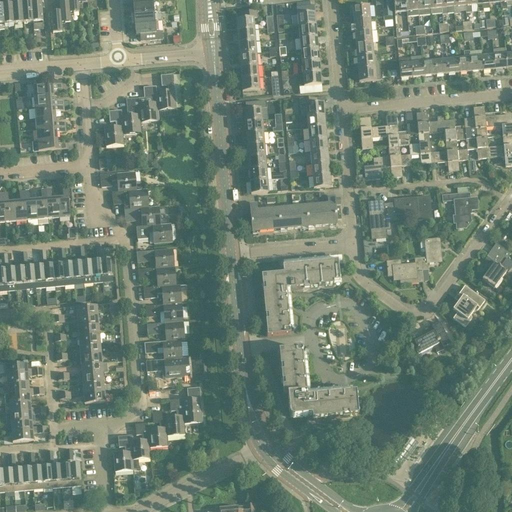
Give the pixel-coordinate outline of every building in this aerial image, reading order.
[(60,3),(61,24),(71,23),(70,14),(69,0),(61,0),(62,3),(60,3)] [(69,0),(70,14),(79,14),(78,5),(78,0),(69,0)] [(395,0),(393,0),(393,7),(394,14),(406,13),(404,0),(395,0)] [(404,0),(406,13),(417,12),(416,0),(404,0)] [(416,0),(417,12),(418,18),(430,17),(430,16),(431,16),(428,0),(416,0)] [(428,0),(431,16),(441,15),(440,0),(428,0)] [(452,0),(440,0),(441,15),(442,16),(446,16),(453,15),(453,9),(452,0)] [(452,0),(453,9),(453,16),(460,16),(459,13),(465,12),(463,0),(452,0)] [(463,0),(465,12),(465,15),(471,14),(471,7),(476,7),(475,0),(463,0)] [(475,0),(476,7),(477,14),(483,13),(483,11),(489,10),(488,6),(487,0),(475,0)] [(499,0),(499,5),(500,12),(506,11),(506,8),(511,7),(511,0),(499,0)] [(381,1),(383,18),(391,18),(390,1),(381,1)] [(31,4),(33,24),(34,31),(43,30),(41,3),(31,4)] [(62,34),(61,24),(60,3),(53,3),(53,13),(50,13),(52,34),(62,34)] [(133,5),(134,15),(156,14),(155,3),(133,5)] [(22,5),(23,25),(33,24),(31,4),(22,5)] [(12,6),(14,25),(23,25),(22,5),(12,6)] [(3,7),(4,26),(14,25),(12,6),(3,7)] [(351,9),(352,21),(369,20),(368,7),(351,9)] [(235,21),(236,33),(254,32),(253,20),(256,20),(256,13),(240,14),(240,21),(235,21)] [(134,15),(135,26),(161,24),(157,24),(156,14),(134,15)] [(296,16),(297,28),(315,26),(314,14),(296,16)] [(352,21),(354,33),(370,32),(369,20),(352,21)] [(135,37),(139,37),(140,43),(162,41),(161,24),(135,26),(135,37)] [(297,28),(299,40),(316,38),(315,26),(297,28)] [(236,33),(237,45),(255,43),(254,32),(236,33)] [(354,33),(355,46),(372,44),(370,32),(354,33)] [(299,40),(300,51),(317,50),(316,38),(299,40)] [(237,45),(238,57),(256,55),(255,43),(237,45)] [(355,46),(356,58),(373,57),(372,44),(355,46)] [(300,51),(301,63),(319,62),(317,50),(300,51)] [(493,57),(494,71),(506,70),(505,56),(504,50),(492,51),(493,57)] [(458,60),(459,74),(471,73),(470,59),(469,52),(463,53),(464,60),(458,60)] [(238,57),(240,69),(257,67),(256,55),(238,57)] [(356,58),(357,71),(379,69),(378,56),(373,57),(356,58)] [(410,59),(412,79),(424,78),(424,76),(423,64),(422,57),(410,58),(410,59)] [(481,58),(483,72),(494,71),(493,57),(481,58)] [(470,59),(471,73),(483,72),(481,58),(470,59)] [(398,61),(400,77),(400,80),(412,79),(410,59),(398,61)] [(446,61),(447,75),(459,74),(458,60),(446,61)] [(434,63),(436,76),(447,75),(446,61),(434,63)] [(297,76),(302,75),(320,74),(319,62),(301,63),(296,64),(297,76)] [(424,76),(424,78),(436,76),(434,63),(423,64),(424,76)] [(240,69),(241,81),(259,79),(257,67),(240,69)] [(358,84),(375,82),(380,82),(379,69),(357,71),(358,84)] [(321,87),(320,74),(302,75),(303,89),(321,87)] [(157,113),(158,113),(176,111),(173,77),(160,78),(161,88),(167,88),(168,93),(156,94),(157,113)] [(260,92),(259,79),(241,81),(242,94),(260,92)] [(33,88),(34,99),(53,98),(53,92),(62,91),(61,86),(33,88)] [(140,125),(159,123),(158,113),(157,113),(156,94),(156,88),(143,89),(144,100),(144,105),(139,106),(138,106),(140,125)] [(34,99),(35,110),(63,107),(63,103),(54,103),(53,98),(34,99)] [(305,106),(307,118),(324,117),(323,104),(317,105),(316,99),(299,101),(299,107),(305,106)] [(123,137),(141,135),(140,125),(138,106),(139,106),(138,100),(126,101),(127,114),(127,117),(122,118),(121,118),(123,137)] [(244,112),(245,123),(262,122),(261,110),(265,109),(265,103),(252,105),(252,111),(244,112)] [(35,110),(36,121),(55,119),(54,113),(64,113),(63,107),(35,110)] [(481,140),(485,139),(484,130),(500,129),(499,118),(483,119),(482,109),(471,110),(471,112),(471,118),(472,118),(472,120),(474,120),(475,130),(480,130),(481,140)] [(104,130),(104,132),(105,149),(124,147),(123,137),(121,118),(122,118),(121,112),(108,113),(109,124),(115,124),(116,129),(104,130)] [(424,145),(429,145),(428,134),(444,133),(443,123),(443,118),(437,119),(437,123),(427,124),(426,114),(415,115),(416,125),(417,125),(418,135),(423,135),(424,145)] [(501,128),(502,138),(507,138),(508,148),(511,147),(511,126),(511,116),(499,118),(500,129),(501,128)] [(307,118),(308,130),(325,128),(324,117),(307,118)] [(36,121),(37,132),(65,129),(65,124),(56,125),(55,119),(36,121)] [(371,140),(384,139),(385,149),(388,149),(386,128),(370,130),(369,120),(359,121),(361,151),(372,150),(371,140)] [(463,131),(466,152),(475,151),(475,154),(477,154),(477,161),(487,160),(486,149),(485,139),(481,140),(480,130),(475,130),(474,120),(472,120),(462,121),(463,131)] [(245,123),(246,135),(263,134),(262,122),(245,123)] [(454,122),(443,123),(444,133),(445,143),(450,143),(451,153),(456,153),(457,163),(458,163),(467,162),(466,152),(463,131),(455,132),(454,122)] [(406,126),(407,136),(408,136),(409,146),(408,146),(409,156),(409,157),(410,157),(420,156),(420,166),(431,165),(430,154),(429,145),(424,145),(423,135),(418,135),(417,125),(416,125),(406,126)] [(386,128),(388,149),(393,148),(394,158),(399,157),(400,168),(401,168),(411,167),(410,157),(409,157),(409,156),(400,157),(399,147),(408,146),(409,146),(408,136),(407,136),(398,137),(397,127),(386,128)] [(308,130),(309,142),(326,140),(325,128),(308,130)] [(37,132),(38,142),(57,140),(56,135),(66,134),(65,129),(37,132)] [(246,135),(247,147),(264,146),(263,134),(246,135)] [(486,149),(487,160),(503,158),(503,168),(511,167),(511,147),(508,148),(507,138),(502,138),(502,147),(486,149)] [(57,146),(57,140),(38,142),(38,143),(32,143),(33,154),(67,151),(67,145),(57,146)] [(309,142),(310,154),(327,152),(326,140),(309,142)] [(430,154),(431,165),(447,164),(448,174),(459,173),(458,163),(457,163),(456,153),(451,153),(450,143),(445,143),(445,153),(430,154)] [(247,147),(248,159),(265,158),(264,146),(247,147)] [(373,160),(374,167),(364,168),(365,182),(381,180),(380,170),(390,169),(391,179),(402,178),(401,168),(400,168),(399,157),(394,158),(393,148),(388,149),(389,158),(373,160)] [(310,154),(311,166),(328,164),(327,152),(310,154)] [(248,159),(249,171),(266,170),(265,158),(248,159)] [(99,162),(99,171),(107,170),(107,172),(112,172),(111,161),(99,162)] [(311,166),(312,178),(329,176),(328,164),(311,166)] [(249,171),(250,183),(267,181),(266,170),(249,171)] [(100,177),(101,189),(112,189),(111,183),(116,182),(117,194),(136,193),(136,192),(134,174),(100,177)] [(312,178),(313,190),(330,189),(329,176),(312,178)] [(250,183),(251,195),(268,194),(267,181),(250,183)] [(470,201),(469,195),(468,189),(457,190),(457,196),(441,197),(442,203),(453,202),(455,218),(453,218),(453,225),(455,224),(456,230),(465,229),(470,223),(469,212),(477,211),(476,200),(470,201)] [(57,199),(58,219),(70,218),(67,190),(62,190),(63,199),(57,199)] [(35,201),(37,221),(48,220),(45,191),(40,192),(41,201),(35,201)] [(45,191),(48,220),(58,219),(57,199),(51,200),(50,191),(45,191)] [(112,194),(113,207),(123,206),(124,211),(129,211),(148,210),(148,209),(146,191),(136,192),(136,193),(117,194),(112,194)] [(14,203),(15,223),(26,222),(24,193),(19,194),(20,202),(14,203)] [(24,193),(26,222),(37,221),(35,201),(30,202),(29,193),(24,193)] [(2,195),(5,224),(15,223),(14,203),(8,204),(7,195),(2,195)] [(319,209),(321,228),(337,226),(336,222),(341,221),(339,208),(340,208),(339,201),(334,202),(334,198),(327,199),(328,208),(319,209)] [(388,205),(390,222),(397,221),(396,216),(417,214),(418,222),(431,221),(429,198),(394,202),(394,204),(388,205)] [(384,223),(390,222),(388,205),(382,206),(382,203),(368,204),(371,241),(386,239),(384,223)] [(249,206),(252,234),(267,233),(265,214),(257,214),(256,205),(249,206)] [(124,211),(125,224),(136,223),(135,217),(140,217),(141,228),(141,229),(160,227),(159,208),(148,209),(148,210),(129,211),(124,211)] [(306,210),(308,229),(321,228),(319,209),(306,210)] [(292,211),(294,230),(308,229),(306,210),(292,211)] [(278,213),(280,231),(294,230),(292,211),(278,213)] [(265,214),(267,233),(280,231),(278,213),(265,214)] [(171,226),(160,227),(141,229),(141,228),(136,229),(137,241),(148,240),(148,235),(152,234),(153,246),(172,244),(171,226)] [(426,259),(420,260),(421,272),(427,272),(426,265),(441,263),(439,241),(424,242),(426,259)] [(494,264),(482,281),(494,290),(505,274),(507,275),(511,268),(511,264),(506,261),(492,250),(486,258),(494,264)] [(136,254),(137,265),(149,263),(149,259),(154,259),(155,271),(174,270),(172,251),(136,254)] [(100,262),(102,284),(112,283),(110,261),(105,262),(104,258),(103,258),(100,258),(100,262)] [(422,284),(421,272),(420,260),(414,260),(414,265),(400,267),(399,261),(386,262),(387,277),(392,277),(393,282),(400,281),(401,286),(422,284)] [(5,271),(7,292),(17,291),(15,270),(10,270),(8,266),(7,261),(1,261),(1,267),(5,267),(5,271)] [(91,263),(93,285),(102,284),(100,262),(91,263)] [(280,275),(261,277),(267,338),(290,335),(286,291),(290,290),(333,286),(333,283),(339,283),(337,262),(292,266),(283,267),(283,275),(280,275)] [(81,264),(83,285),(93,285),(91,263),(81,264)] [(72,265),(74,286),(83,285),(81,264),(72,265)] [(62,266),(64,287),(74,286),(72,265),(67,265),(62,266)] [(53,267),(55,288),(64,287),(62,266),(53,267)] [(34,268),(36,290),(45,289),(43,267),(34,268)] [(43,267),(45,289),(55,288),(53,267),(43,267)] [(24,269),(26,291),(36,290),(34,268),(24,269)] [(15,270),(17,291),(26,291),(24,269),(15,270)] [(138,272),(139,283),(151,282),(151,278),(156,277),(157,289),(176,288),(176,287),(174,270),(155,271),(138,272)] [(143,290),(144,301),(157,300),(157,296),(161,295),(162,307),(181,306),(179,287),(176,287),(176,288),(157,289),(143,290)] [(477,312),(484,303),(464,288),(457,298),(458,298),(456,301),(458,303),(452,311),(457,314),(452,320),(465,329),(471,320),(471,319),(470,318),(475,311),(477,312)] [(145,308),(146,319),(158,318),(158,314),(163,313),(164,325),(183,324),(181,306),(162,307),(145,308)] [(75,309),(76,319),(97,317),(96,307),(75,309)] [(76,319),(77,328),(98,327),(97,317),(76,319)] [(146,327),(147,337),(160,336),(160,332),(165,332),(166,343),(181,342),(184,342),(183,324),(164,325),(146,327)] [(420,355),(433,349),(436,354),(444,350),(443,349),(450,345),(439,324),(431,328),(434,333),(414,343),(420,355)] [(77,328),(78,334),(72,335),(72,339),(78,338),(99,336),(98,327),(77,328)] [(78,338),(79,348),(100,346),(99,336),(78,338)] [(144,345),(145,356),(157,355),(157,351),(162,350),(163,361),(163,362),(182,360),(181,342),(166,343),(144,345)] [(79,348),(80,357),(101,355),(100,346),(79,348)] [(302,349),(278,352),(283,398),(287,397),(289,415),(289,417),(290,418),(291,419),(292,419),(305,418),(311,417),(312,422),(352,418),(358,418),(356,394),(353,395),(306,399),(302,349)] [(80,357),(81,367),(101,365),(101,355),(80,357)] [(146,363),(147,374),(159,373),(159,369),(164,368),(165,380),(184,379),(182,360),(163,362),(163,361),(146,363)] [(6,367),(6,376),(32,374),(32,371),(27,372),(27,365),(6,367)] [(81,367),(81,376),(102,375),(107,374),(106,365),(101,365),(81,367)] [(6,376),(7,386),(28,384),(28,378),(38,378),(37,371),(32,371),(32,374),(6,376)] [(81,376),(82,386),(103,384),(102,375),(81,376)] [(28,384),(7,386),(8,396),(29,394),(34,393),(33,391),(29,391),(28,384)] [(82,386),(83,395),(104,394),(103,384),(82,386)] [(188,401),(182,401),(184,426),(202,424),(199,389),(187,390),(188,401)] [(4,396),(5,406),(30,403),(29,397),(39,397),(39,396),(39,390),(33,391),(34,393),(29,394),(8,396),(4,396)] [(105,404),(104,394),(83,395),(84,405),(105,404)] [(165,413),(164,413),(167,448),(168,448),(167,438),(185,436),(184,426),(182,401),(169,402),(170,413),(176,413),(176,418),(165,419),(165,413)] [(6,415),(10,415),(40,412),(40,409),(30,410),(30,403),(5,406),(6,415)] [(10,415),(10,424),(31,422),(31,417),(41,416),(40,412),(10,415)] [(147,425),(149,450),(167,448),(164,413),(152,414),(153,425),(158,425),(159,430),(148,431),(147,425)] [(10,424),(11,434),(37,432),(37,429),(32,429),(31,422),(10,424)] [(130,437),(132,462),(150,460),(149,450),(147,425),(135,426),(136,437),(141,437),(142,442),(130,443),(130,437)] [(32,436),(43,435),(42,429),(37,429),(37,432),(11,434),(12,444),(33,442),(32,436)] [(133,472),(132,462),(130,437),(117,438),(118,450),(124,450),(124,454),(112,455),(114,474),(133,472)] [(69,466),(71,488),(81,487),(79,465),(69,466)] [(59,467),(61,489),(71,488),(69,466),(59,467)] [(40,468),(42,490),(52,489),(50,467),(40,468)] [(50,467),(52,489),(61,489),(59,467),(50,467)] [(31,469),(33,491),(42,490),(40,468),(31,469)] [(21,470),(23,492),(33,491),(31,469),(21,470)] [(12,471),(14,493),(23,492),(21,470),(12,471)] [(2,471),(4,494),(14,493),(12,471),(2,471)]
